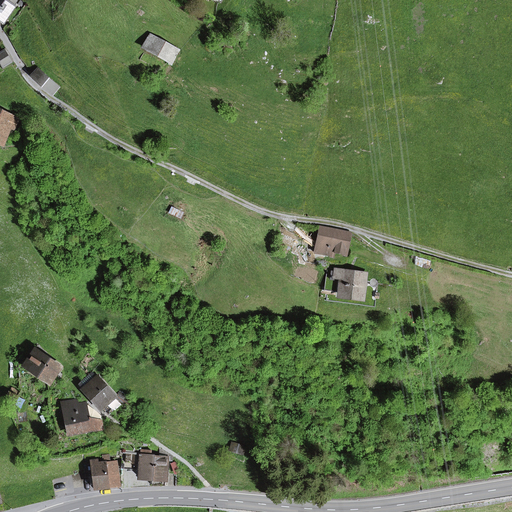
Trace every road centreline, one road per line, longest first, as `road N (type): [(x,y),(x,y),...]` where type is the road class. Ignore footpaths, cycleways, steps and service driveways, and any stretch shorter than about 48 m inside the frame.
road 1 (secondary): [(66,511),(172,497),(335,509),(511,485)]
road 2 (track): [(379,237),(511,274)]
